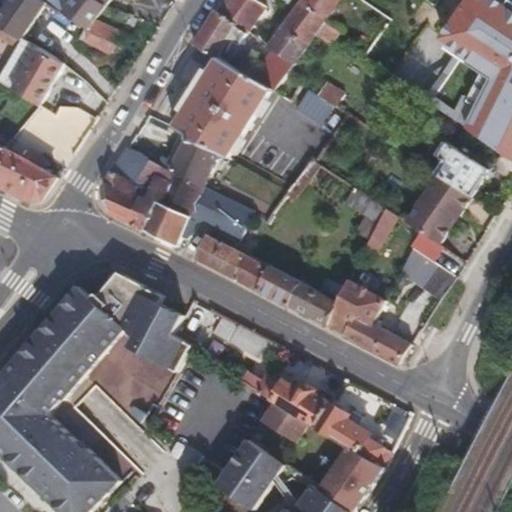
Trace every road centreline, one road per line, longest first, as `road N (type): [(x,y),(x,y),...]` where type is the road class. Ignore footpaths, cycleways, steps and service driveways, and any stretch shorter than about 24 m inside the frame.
road 1 (primary): [(435,402),(157,261),(53,240)]
road 2 (primary): [(204,0),(132,103),(53,240)]
road 3 (unknown): [(233,511),(198,493),(260,374)]
road 4 (primary): [(435,402),(511,247)]
road 5 (residential): [(383,511),(435,402)]
